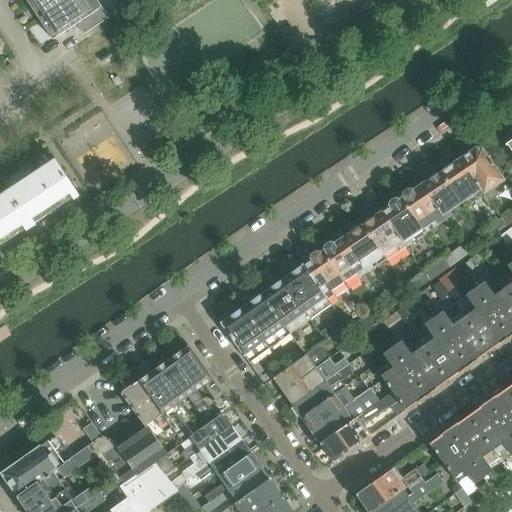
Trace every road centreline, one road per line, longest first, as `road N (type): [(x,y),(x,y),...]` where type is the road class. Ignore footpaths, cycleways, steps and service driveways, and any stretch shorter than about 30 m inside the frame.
road 1 (residential): [(440,0),(0,290)]
road 2 (residential): [(177,296),(455,104),(511,86)]
road 3 (residential): [(319,495),(177,296)]
road 4 (residential): [(319,495),(511,358)]
road 5 (residential): [(0,422),(177,296)]
